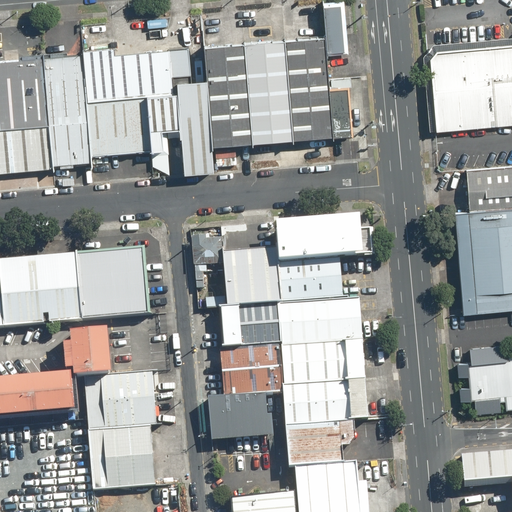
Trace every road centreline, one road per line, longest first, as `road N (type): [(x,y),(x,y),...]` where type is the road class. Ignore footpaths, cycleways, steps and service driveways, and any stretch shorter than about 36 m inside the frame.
road 1 (residential): [(170,199),(199,511)]
road 2 (secondary): [(401,183),(426,444)]
road 3 (residential): [(401,183),(170,199)]
road 4 (secondary): [(386,0),(401,183)]
road 5 (residential): [(170,199),(0,215)]
